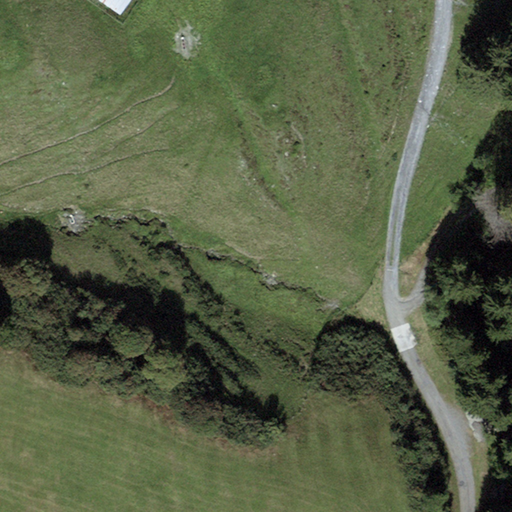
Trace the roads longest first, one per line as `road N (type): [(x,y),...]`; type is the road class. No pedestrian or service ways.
road 1 (track): [(440,0),(437,55),(395,238),(393,312)]
road 2 (track): [(393,312),(452,429),(463,511)]
road 3 (track): [(393,312),(440,237),(511,190)]
